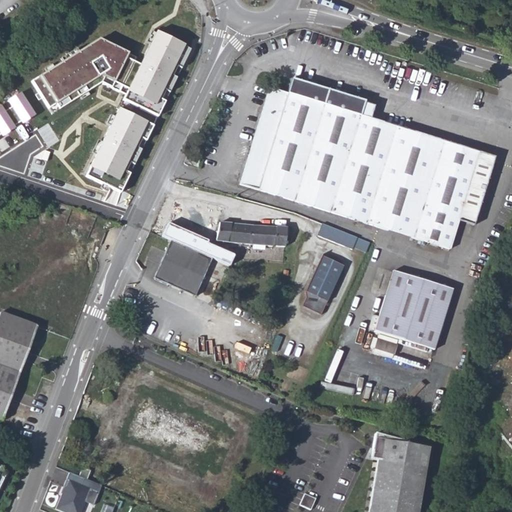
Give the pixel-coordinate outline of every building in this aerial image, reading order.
[(118,192),(193,40),(157,22),(142,49),(103,29),(30,77),(52,109),(103,80),(124,90),(84,173),(118,192)] [(239,184),(300,203),(364,223),(450,249),(459,221),(474,225),(495,157),(370,118),(374,105),(364,102),(364,101),(291,78),(287,93),(269,87),(239,184)] [(0,136),(38,114),(24,90),(0,104),(0,136)] [(298,214),(293,226),(352,249),(354,247),(357,238),(298,214)] [(161,237),(169,240),(210,258),(230,267),(236,254),(208,242),(209,239),(168,222),(161,237)] [(215,241),(272,247),(273,246),(284,247),(286,228),(219,222),(215,241)] [(354,247),(366,251),(370,243),(357,238),(354,247)] [(210,258),(169,240),(152,278),(193,296),(210,258)] [(342,268),(322,259),(302,310),(323,322),(342,268)] [(375,332),(435,350),(453,289),(393,271),(375,332)] [(0,419),(2,420),(37,326),(0,312),(0,419)] [(144,389),(121,438),(202,475),(224,426),(144,389)] [(401,441),(375,435),(372,448),(370,459),(376,460),(380,461),(370,511),(414,511),(426,448),(407,444),(407,442),(401,440),(401,441)] [(414,511),(417,511),(429,448),(426,447),(426,448),(414,511)] [(370,511),(380,461),(376,460),(367,511),(370,511)] [(79,476),(86,479),(90,470),(82,467),(79,476)] [(0,468),(0,492),(10,473),(0,468)] [(94,505),(101,485),(86,479),(79,476),(69,472),(63,486),(65,487),(57,508),(66,511),(80,511),(84,501),(94,505)] [(316,498),(304,494),(299,505),(311,510),(316,498)] [(199,502),(215,509),(218,502),(202,495),(199,502)]
